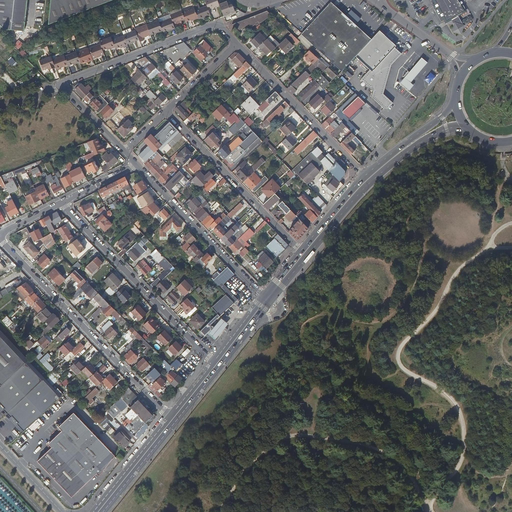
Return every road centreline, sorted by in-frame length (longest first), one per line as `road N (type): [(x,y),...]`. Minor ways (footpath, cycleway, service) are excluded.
road 1 (residential): [(171,420),(0,237)]
road 2 (primary): [(283,277),(400,155),(446,131),(468,130)]
road 3 (residential): [(64,204),(215,365)]
road 4 (residential): [(237,43),(219,23),(60,82)]
road 5 (residential): [(299,250),(166,110)]
road 6 (residential): [(137,163),(265,299)]
road 7 (residential): [(363,175),(237,43)]
